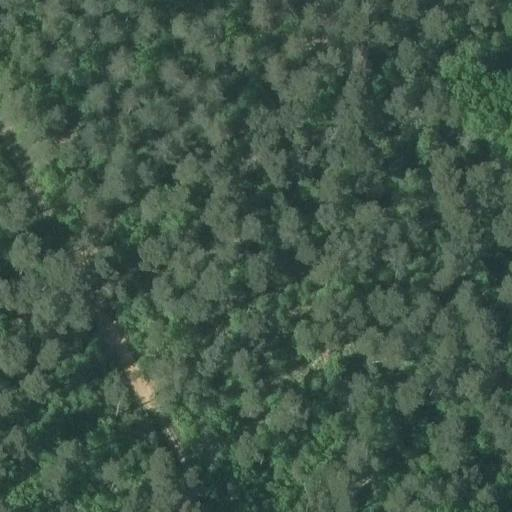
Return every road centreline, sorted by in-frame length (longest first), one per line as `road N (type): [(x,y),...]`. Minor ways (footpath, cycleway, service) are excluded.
road 1 (track): [(216,511),(0,125)]
road 2 (track): [(67,247),(244,137),(292,96),(327,47),(340,0)]
